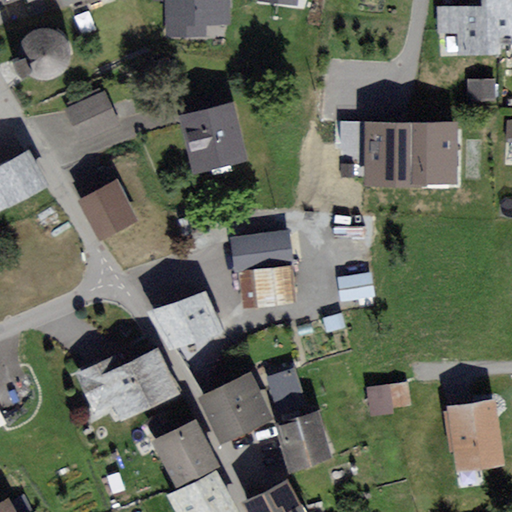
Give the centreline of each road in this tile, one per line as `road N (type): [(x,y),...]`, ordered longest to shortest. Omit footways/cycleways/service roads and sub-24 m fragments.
road 1 (residential): [(241,511),(133,304),(107,285)]
road 2 (residential): [(107,285),(0,80)]
